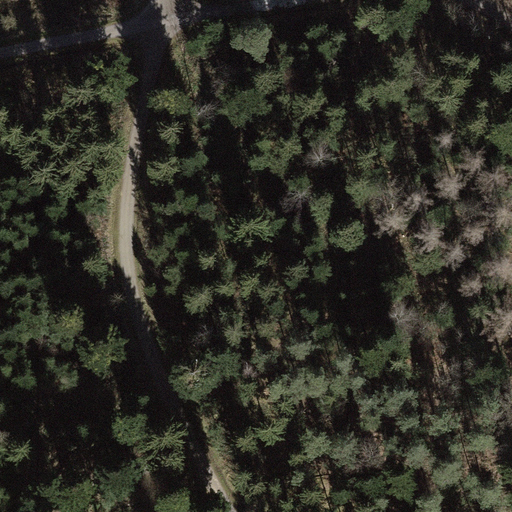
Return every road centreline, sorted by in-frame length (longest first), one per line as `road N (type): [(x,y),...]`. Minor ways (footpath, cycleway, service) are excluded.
road 1 (track): [(162,387),(142,336),(125,247),(131,162),(161,21)]
road 2 (track): [(0,53),(161,21)]
road 3 (track): [(228,511),(162,387)]
road 4 (track): [(161,21),(290,0)]
